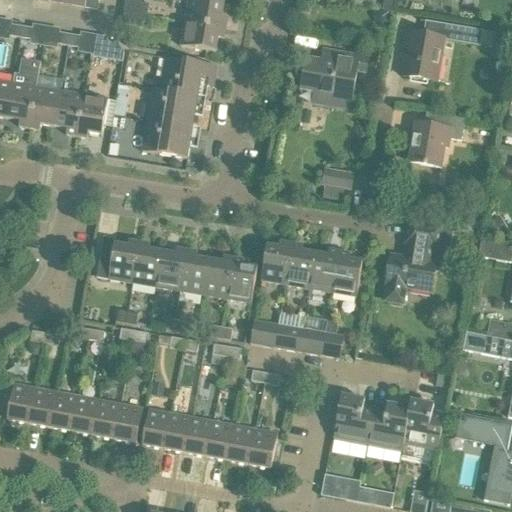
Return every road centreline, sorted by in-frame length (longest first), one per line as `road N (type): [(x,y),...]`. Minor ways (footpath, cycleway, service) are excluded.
road 1 (residential): [(233,191),(254,53),(279,26),(283,0)]
road 2 (residential): [(0,320),(42,299),(60,275),(73,178)]
road 3 (residential): [(301,511),(130,482)]
road 4 (residential): [(233,191),(203,200),(73,178)]
road 5 (residential): [(302,511),(328,374)]
road 6 (residential): [(233,191),(368,214)]
road 7 (residential): [(130,482),(0,459)]
